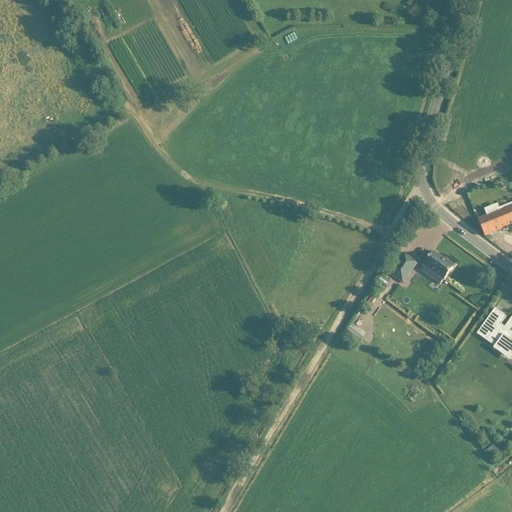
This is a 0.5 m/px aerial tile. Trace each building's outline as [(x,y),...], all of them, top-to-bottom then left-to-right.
[(485,237),(511,226),(511,203),(499,208),(500,211),(478,221),(485,237)] [(447,261),(434,251),(423,266),(437,276),(434,280),(440,284),(443,280),(444,281),(455,265),(447,260),(447,261)] [(412,258),(405,253),(390,274),(403,283),(417,264),(411,260),(412,258)] [(506,317),(495,309),(477,334),(484,339),(488,334),(498,342),(495,346),(510,357),(511,354),(511,317),(507,325),(508,326),(506,328),(501,325),(506,317)] [(349,320),(346,327),(362,335),(365,328),(349,320)] [(500,449),(496,444),(485,453),(489,458),(500,449)]
